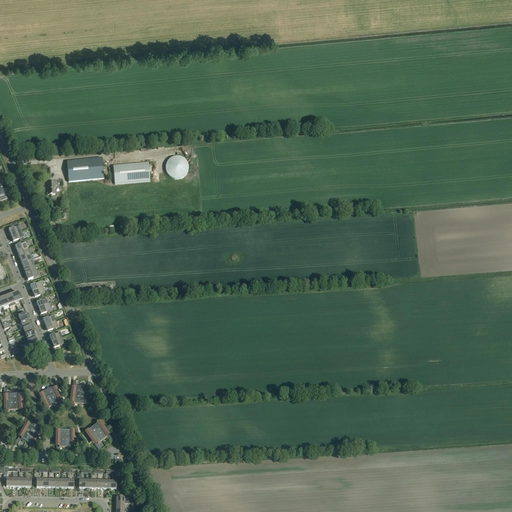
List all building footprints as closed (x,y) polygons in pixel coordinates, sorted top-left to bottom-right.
[(185,177),(188,170),(186,162),(180,158),(172,159),(166,164),(166,172),(170,178),(178,180),(185,177)] [(69,183),(104,180),(102,160),(67,163),(69,183)] [(148,164),(113,167),(115,186),(150,182),(148,164)] [(6,196),(9,195),(7,188),(3,189),(0,180),(0,202),(7,200),(6,196)] [(56,188),(57,186),(57,183),(47,184),(48,191),(47,191),(48,196),(56,195),(55,188),(56,188)] [(11,237),(21,232),(18,224),(11,226),(12,229),(8,231),(11,237)] [(11,237),(13,243),(18,241),(18,240),(19,240),(20,243),(23,241),(22,239),(24,238),(21,232),(11,237)] [(15,248),(17,253),(28,249),(26,244),(24,244),(23,241),(20,243),(19,243),(20,246),(15,248)] [(28,249),(17,253),(19,259),(30,255),(28,249)] [(30,255),(19,259),(21,265),(32,261),(30,255)] [(23,270),(34,266),(32,261),(21,265),(23,270)] [(26,276),(36,272),(34,266),(23,270),(26,276)] [(39,277),(36,272),(26,276),(28,282),(29,281),(39,277)] [(30,287),(32,293),(43,289),(41,283),(30,287)] [(32,293),(35,299),(40,297),(39,296),(45,294),(43,289),(32,293)] [(15,303),(21,301),(18,293),(12,295),(15,303)] [(5,298),(9,306),(9,308),(16,306),(15,303),(12,295),(5,298)] [(0,301),(2,308),(9,306),(5,298),(0,299),(0,301)] [(36,304),(38,310),(49,305),(47,300),(36,304)] [(38,310),(41,316),(46,314),(46,313),(51,311),(49,305),(38,310)] [(18,317),(16,318),(18,325),(21,324),(29,321),(26,314),(21,316),(18,317)] [(53,316),(43,321),(45,326),(56,322),(53,316)] [(31,327),(29,321),(21,324),(23,330),(31,327)] [(45,326),(47,333),(52,331),(52,330),(58,328),(56,322),(45,326)] [(31,327),(23,330),(25,336),(33,333),(31,327)] [(25,336),(23,337),(25,343),(28,342),(36,339),(33,333),(25,336)] [(49,337),(51,343),(62,339),(60,333),(49,337)] [(28,342),(25,343),(28,349),(30,349),(38,346),(36,339),(28,342)] [(51,343),(54,350),(59,348),(59,347),(64,345),(62,339),(51,343)] [(87,383),(87,389),(75,387),(76,381),(73,381),(72,388),(75,389),(75,394),(80,394),(86,395),(86,390),(89,390),(90,383),(87,383)] [(52,389),(42,393),(39,388),(37,389),(40,396),(42,394),(44,399),(49,397),(55,394),(53,390),(56,389),(53,382),(50,383),(52,389)] [(18,394),(7,395),(7,389),(4,389),(4,397),(7,397),(7,401),(13,401),(19,400),(18,396),(21,396),(21,388),(18,388),(18,394)] [(55,394),(49,397),(54,406),(59,404),(55,394)] [(54,406),(49,397),(44,399),(49,408),(54,406)] [(92,436),(96,433),(101,429),(97,424),(88,431),(92,436)] [(26,431),(31,433),(36,436),(39,431),(29,425),(26,431)] [(109,436),(106,437),(101,429),(96,433),(102,441),(107,438),(110,443),(113,441),(109,436)] [(18,445),(21,440),(26,443),(31,433),(26,431),(22,439),(19,438),(16,444),(18,445)] [(34,446),(31,445),(36,436),(31,433),(26,443),(31,445),(28,450),(31,452),(34,446)] [(101,449),(98,445),(102,441),(96,433),(92,436),(97,444),(95,446),(99,451),(101,449)] [(59,454),(59,448),(65,448),(65,438),(59,438),(59,447),(56,447),(56,454),(59,454)] [(74,447),(70,447),(70,438),(65,438),(65,448),(70,448),(70,454),(74,454),(74,447)]
